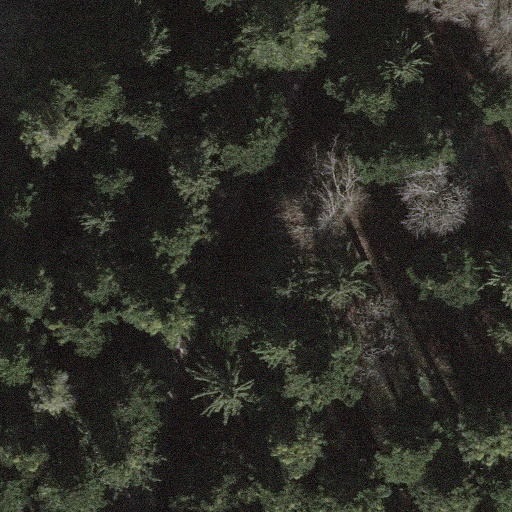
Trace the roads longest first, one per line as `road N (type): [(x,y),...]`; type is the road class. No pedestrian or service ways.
road 1 (track): [(341,0),(175,362),(142,511)]
road 2 (track): [(440,0),(511,130)]
